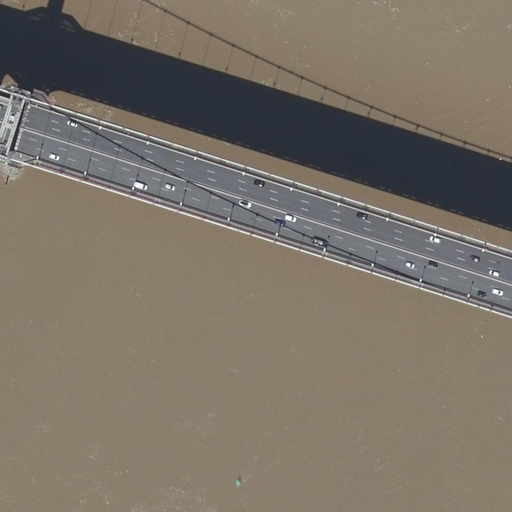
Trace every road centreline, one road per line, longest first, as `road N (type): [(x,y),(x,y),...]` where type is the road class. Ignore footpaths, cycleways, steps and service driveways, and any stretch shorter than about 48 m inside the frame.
road 1 (motorway): [(0,128),(511,292)]
road 2 (motorway): [(511,267),(0,104)]
